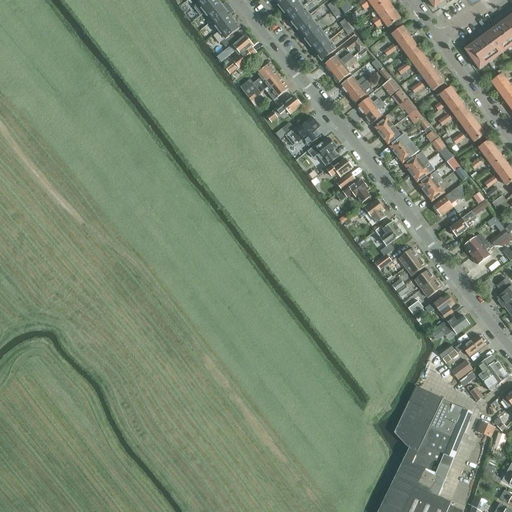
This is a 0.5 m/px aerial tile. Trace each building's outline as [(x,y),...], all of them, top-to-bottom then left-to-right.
[(194,7),(201,16),(219,1),(218,0),(194,0),(198,4),(194,7)] [(275,2),(282,10),(294,0),(276,0),(274,2),(274,3),(275,2)] [(287,19),(303,7),(297,0),(294,0),(282,10),(288,18),(287,19)] [(372,5),(376,10),(388,1),(386,0),(371,0),(362,7),(356,11),(359,15),(372,5)] [(448,0),(428,0),(435,10),(448,0)] [(205,13),(212,22),(230,7),(228,4),(228,3),(224,7),(219,1),(201,16),(205,13)] [(372,21),(375,24),(394,10),(388,1),(376,10),(379,15),(372,21)] [(327,6),(332,12),(337,8),(332,2),(333,3),(328,7),(328,5),(327,6)] [(212,22),(218,31),(233,19),(229,14),(234,10),(233,10),(230,7),(212,22)] [(289,19),(295,27),(310,15),(303,7),(287,19),(288,20),(289,19)] [(337,8),(332,12),(336,18),(335,17),(340,14),(341,15),(337,8)] [(394,10),(375,24),(377,28),(385,23),(388,28),(401,19),(394,10)] [(300,36),(301,36),(316,24),(310,15),(295,27),(301,35),(300,36)] [(511,15),(465,50),(479,70),(511,46),(511,15)] [(233,19),(218,31),(225,39),(221,42),(225,47),(236,39),(233,34),(240,28),(233,19)] [(340,23),(344,30),(349,26),(345,20),(345,21),(341,24),(340,23)] [(302,36),(308,44),(323,32),(316,24),(301,36),(301,37),(302,36)] [(349,26),(344,30),(348,36),(349,36),(348,35),(352,31),(353,32),(349,26)] [(392,35),(399,44),(410,36),(403,27),(392,35)] [(313,53),(314,53),(330,41),(323,32),(308,44),(314,52),(313,53)] [(221,62),(237,50),(242,55),(234,62),(239,68),(252,57),(247,51),(253,46),(245,36),(234,46),(233,45),(217,57),(221,62)] [(403,49),(406,54),(417,46),(410,36),(399,44),(395,47),(393,44),(388,48),(392,54),(397,50),(399,52),(403,49)] [(358,38),(346,47),(349,52),(355,47),(360,53),(366,48),(358,38)] [(330,41),(314,53),(314,54),(315,53),(322,61),(337,50),(330,41)] [(406,54),(413,63),(424,55),(417,46),(406,54)] [(383,52),(387,57),(392,54),(388,48),(383,52)] [(325,65),(332,74),(354,57),(350,53),(340,61),(337,57),(325,65)] [(413,63),(420,72),(430,65),(424,55),(413,63)] [(354,57),(332,74),(339,83),(350,74),(347,70),(357,62),(354,57)] [(372,64),(378,72),(382,69),(376,60),(372,64)] [(406,63),(402,67),(406,72),(411,68),(406,63)] [(253,84),(257,89),(276,74),(269,65),(257,74),(261,78),(253,84)] [(420,72),(427,82),(437,74),(430,65),(420,72)] [(406,72),(402,67),(398,70),(402,75),(406,72)] [(383,69),(379,72),(387,83),(391,79),(383,69)] [(257,89),(248,97),(251,101),(255,107),(265,99),(261,93),(268,88),(271,91),(268,94),(274,101),(289,89),(276,74),(257,89)] [(437,74),(427,82),(434,91),(444,84),(437,74)] [(499,92),(509,84),(511,81),(511,75),(506,80),(502,74),(492,82),(499,92)] [(341,86),(348,95),(366,82),(363,78),(357,83),(353,77),(341,86)] [(387,83),(383,86),(391,96),(399,89),(391,79),(387,83)] [(257,89),(253,84),(250,80),(241,87),(248,97),(257,89)] [(366,82),(348,95),(355,104),(367,95),(363,90),(369,85),(366,82)] [(421,82),(416,85),(420,90),(425,87),(421,82)] [(499,92),(506,101),(511,96),(511,87),(509,84),(499,92)] [(420,90),(416,85),(412,89),(415,94),(420,90)] [(440,95),(447,105),(458,97),(451,87),(440,95)] [(400,90),(392,97),(399,107),(408,99),(400,90)] [(276,109),(281,115),(287,110),(291,115),(302,105),(295,97),(284,105),(283,104),(276,109)] [(447,105),(454,114),(465,106),(458,97),(447,105)] [(358,107),(365,116),(382,103),(379,99),(373,104),(369,98),(358,107)] [(408,100),(399,107),(407,117),(408,116),(416,110),(408,100)] [(382,103),(365,116),(372,125),(383,116),(379,111),(385,106),(383,103),(382,103)] [(440,103),(435,107),(439,112),(444,108),(440,103)] [(454,114),(461,124),(472,116),(465,106),(454,114)] [(408,116),(415,125),(423,118),(416,109),(416,110),(408,116)] [(268,118),(272,122),(278,117),(274,113),(268,118)] [(448,115),(443,118),(447,123),(452,120),(448,115)] [(461,124),(468,133),(479,125),(472,116),(461,124)] [(320,127),(312,117),(300,127),(299,126),(292,132),(301,143),(304,140),(309,146),(321,136),(316,130),(320,127)] [(381,135),(382,136),(394,127),(387,118),(375,128),(378,132),(378,133),(380,135),(381,135)] [(447,123),(443,118),(439,121),(442,127),(447,123)] [(423,119),(419,122),(425,130),(429,127),(423,119)] [(282,129),(286,135),(294,128),(290,123),(282,129)] [(479,125),(468,133),(475,143),(486,135),(479,125)] [(394,127),(382,136),(382,137),(382,139),(384,141),(385,141),(388,145),(401,136),(394,127)] [(426,137),(431,143),(437,138),(433,132),(426,137)] [(462,133),(457,136),(462,142),(466,138),(462,133)] [(396,154),(396,155),(413,143),(406,134),(390,147),(393,151),(393,152),(394,154),(396,154)] [(462,142),(457,136),(453,140),(457,145),(462,142)] [(432,144),(438,153),(446,147),(440,138),(432,144)] [(316,146),(308,152),(314,159),(321,153),(330,164),(339,157),(334,151),(337,148),(329,139),(317,148),(316,146)] [(479,148),(486,158),(497,150),(490,140),(479,148)] [(413,143),(396,155),(397,156),(397,158),(399,160),(400,160),(403,164),(419,151),(413,143)] [(446,149),(440,153),(447,162),(453,158),(446,149)] [(486,158),(493,167),(504,159),(497,150),(486,158)] [(410,173),(411,174),(428,161),(422,153),(404,166),(407,170),(407,171),(409,173),(410,173)] [(447,162),(455,172),(460,168),(453,158),(447,162)] [(480,158),(475,161),(480,166),(484,163),(480,158)] [(327,170),(332,177),(337,173),(341,178),(353,169),(345,159),(334,168),(332,166),(327,170)] [(493,167),(500,177),(511,169),(504,159),(493,167)] [(428,161),(411,174),(412,175),(412,177),(413,179),(415,179),(418,183),(435,170),(428,161)] [(480,166),(475,161),(471,165),(475,170),(480,166)] [(511,170),(511,169),(500,177),(507,186),(511,182),(511,170)] [(425,194),(438,184),(443,180),(436,172),(419,185),(422,189),(422,190),(423,192),(425,193),(425,194)] [(337,184),(342,190),(356,179),(351,173),(337,184)] [(494,177),(489,180),(493,186),(498,182),(494,177)] [(357,198),(362,204),(371,197),(366,191),(369,189),(361,179),(350,188),(348,187),(337,196),(341,201),(352,193),(357,198)] [(493,186),(489,180),(485,183),(489,189),(493,186)] [(438,184),(425,194),(426,195),(426,196),(428,198),(429,198),(432,202),(444,193),(438,184)] [(434,206),(441,216),(453,208),(451,205),(458,200),(464,199),(463,188),(461,186),(434,206)] [(487,195),(490,200),(500,192),(497,188),(487,195)] [(352,223),(359,217),(361,219),(368,213),(373,219),(377,224),(386,217),(382,212),(385,210),(377,200),(365,209),(364,207),(349,219),(352,223)] [(457,237),(469,228),(466,223),(482,211),(489,206),(486,201),(479,206),(450,228),(457,237)] [(487,223),(491,228),(495,225),(501,233),(505,230),(495,217),(487,223)] [(376,232),(387,246),(403,234),(394,222),(383,230),(382,227),(376,232)] [(491,241),(495,246),(502,247),(511,239),(505,230),(491,241)] [(468,252),(471,256),(488,243),(481,234),(464,247),(465,248),(465,250),(467,252),(468,252)] [(488,243),(471,256),(474,260),(474,261),(475,263),(477,263),(478,265),(490,256),(486,250),(490,247),(488,243)] [(399,259),(406,268),(420,257),(413,249),(399,259)] [(420,257),(406,268),(412,277),(426,266),(420,257)] [(376,264),(380,270),(388,264),(383,259),(376,264)] [(415,281),(422,289),(436,279),(429,270),(415,281)] [(436,279),(422,289),(428,298),(442,288),(436,279)] [(483,283),(488,291),(494,286),(489,279),(483,283)] [(509,312),(511,310),(511,285),(507,279),(498,286),(505,296),(498,301),(503,307),(504,306),(509,312)] [(392,286),(396,291),(404,285),(401,280),(392,286)] [(397,291),(400,296),(409,290),(405,285),(397,291)] [(437,308),(442,314),(440,316),(443,320),(453,313),(450,308),(455,304),(448,295),(435,304),(434,303),(425,309),(429,314),(437,308)] [(414,314),(422,308),(423,308),(419,301),(409,309),(413,315),(414,314)] [(422,308),(414,314),(417,318),(425,312),(422,308)] [(439,327),(439,328),(431,334),(436,340),(444,334),(444,335),(452,329),(457,334),(470,325),(463,315),(456,320),(453,316),(439,327)] [(459,353),(464,349),(470,357),(486,345),(478,335),(471,341),(469,338),(455,348),(459,353)] [(454,349),(450,344),(438,353),(442,358),(454,349)] [(479,375),(484,382),(503,368),(497,360),(490,366),(488,364),(477,373),(479,375)] [(458,380),(473,369),(466,361),(452,372),(458,380)] [(503,368),(484,382),(490,390),(494,387),(495,388),(504,381),(505,381),(505,380),(509,377),(503,368)] [(460,381),(464,387),(479,375),(474,370),(460,381)] [(409,449),(418,453),(443,400),(443,399),(417,386),(409,402),(410,402),(395,433),(409,448),(409,449)] [(470,393),(477,402),(484,397),(477,388),(470,393)] [(511,392),(502,400),(509,410),(511,407),(511,392)] [(447,511),(450,506),(451,503),(437,496),(446,478),(454,459),(472,413),(443,401),(418,453),(409,449),(378,511),(447,511)] [(477,432),(491,438),(496,428),(482,421),(477,432)] [(502,432),(506,428),(501,423),(497,427),(502,432)] [(496,481),(503,486),(507,480),(499,475),(496,481)] [(501,500),(511,505),(511,495),(506,491),(501,500)] [(484,510),(488,500),(476,496),(472,505),(484,510)]
